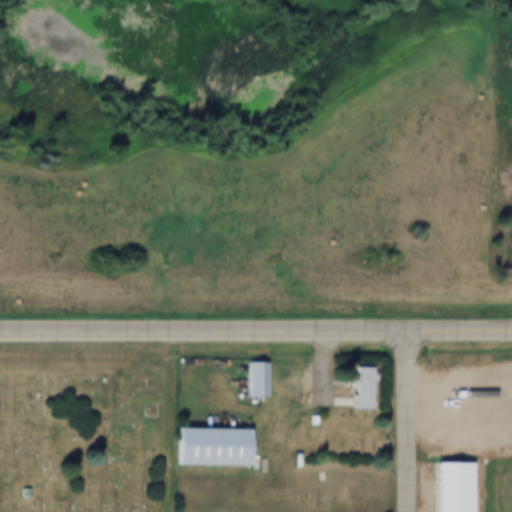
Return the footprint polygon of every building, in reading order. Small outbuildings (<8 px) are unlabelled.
[(238,364),(257,364),(257,399),(238,399),(238,364)] [(345,406),(326,406),(326,389),(339,389),(339,378),(345,378),(345,369),(363,369),(363,411),(345,411),(345,406)] [(511,383),(509,381),(506,381),(503,383),(502,386),(503,389),(506,391),(509,391),(511,389),(511,383)] [(242,431),(242,467),(170,467),(170,431),(242,431)] [(503,447),(502,444),(499,442),(496,442),(493,444),(492,447),(493,451),(496,453),(499,453),(502,451),(503,447)] [(431,511),(431,463),(466,463),(466,511),(431,511)] [(13,489),(22,489),(22,499),(13,499),(13,489)]
